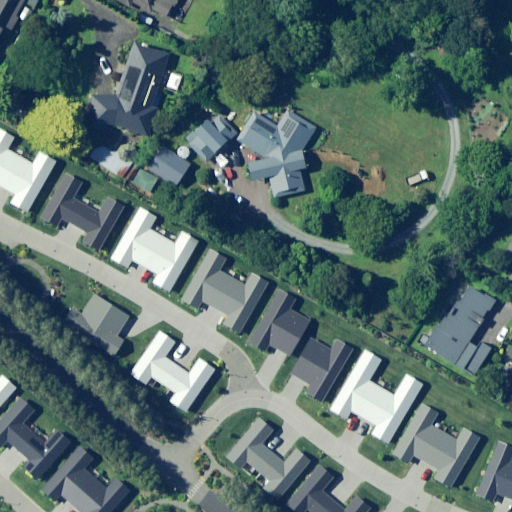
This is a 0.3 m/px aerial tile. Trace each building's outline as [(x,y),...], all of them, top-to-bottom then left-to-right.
[(24,0),(0,0),(0,40),(4,34),(8,36),(18,18),(16,16),(24,0)] [(121,0),(139,9),(166,21),(176,0),(121,0)] [(221,16),(212,11),(205,24),(214,29),(221,16)] [(90,95),(91,128),(124,127),(147,136),(163,94),(154,90),(168,55),(135,41),(113,95),(90,95)] [(272,199),(304,193),(300,168),(304,168),(301,151),(314,126),(287,111),(278,128),(254,115),(239,144),(265,157),(246,161),(250,183),(269,180),(272,199)] [(229,141),(208,119),(186,139),(206,162),(229,141)] [(0,128),(0,183),(14,192),(9,201),(27,212),(56,161),(39,151),(32,164),(7,149),(14,137),(0,128)] [(136,152),(105,132),(89,158),(120,178),(136,152)] [(191,165),(162,146),(148,168),(177,187),(191,165)] [(159,179),(142,170),(133,185),(150,194),(159,179)] [(99,251),(124,208),(107,199),(99,213),(73,198),(82,183),(65,173),(39,216),(56,226),(60,219),(73,226),(87,234),(82,242),(99,251)] [(140,208),(110,258),(126,267),(131,258),(157,273),(152,282),(169,292),(199,242),(182,232),(175,244),(150,229),(157,218),(140,208)] [(511,239),(501,260),(511,265),(511,273),(507,281),(511,283),(511,239)] [(209,249),(180,299),(196,308),(201,299),(227,314),(222,323),(239,333),(269,283),(252,273),(245,285),(220,271),(226,259),(209,249)] [(493,303),(466,286),(446,319),(442,316),(424,346),(473,376),(487,352),(469,341),(493,303)] [(291,309),(297,300),(280,291),(249,343),(265,353),(268,347),(288,359),(311,321),(291,309)] [(72,307),(61,324),(115,358),(125,342),(117,337),(131,317),(95,294),(82,313),(72,307)] [(189,411),(216,370),(200,359),(191,373),(166,357),(175,343),(159,332),(131,374),(147,384),(152,377),(164,385),(178,394),(173,401),(189,411)] [(307,392),(324,402),(356,349),(340,340),(334,349),(314,338),(293,373),(312,384),(307,392)] [(365,350),(331,408),(346,417),(352,408),(378,423),(373,432),(390,442),(423,385),(406,376),(395,394),(370,380),(382,360),(365,350)] [(0,405),(16,388),(1,375),(0,376),(0,405)] [(39,480),(71,442),(57,429),(46,442),(23,423),(34,410),(19,397),(0,419),(0,446),(1,448),(7,441),(30,461),(25,467),(39,480)] [(421,404),(392,454),(408,463),(413,454),(439,469),(434,478),(452,488),(481,438),(464,428),(457,440),(431,426),(438,414),(421,404)] [(281,499),(312,461),(297,448),(287,461),(263,443),(274,430),(259,417),(227,456),(242,468),(248,461),(259,471),(271,481),(266,487),(281,499)] [(511,446),(497,440),(474,493),(491,500),(495,491),(511,497),(511,461),(510,460),(511,455),(511,446)] [(80,446),(40,490),(54,502),(61,494),(81,511),(112,511),(131,492),(116,479),(106,489),(85,470),(94,459),(80,446)] [(368,511),(372,509),(357,496),(346,509),(323,491),(334,478),(318,465),(287,504),(296,511),(304,511),(307,509),(310,511),(368,511)]
